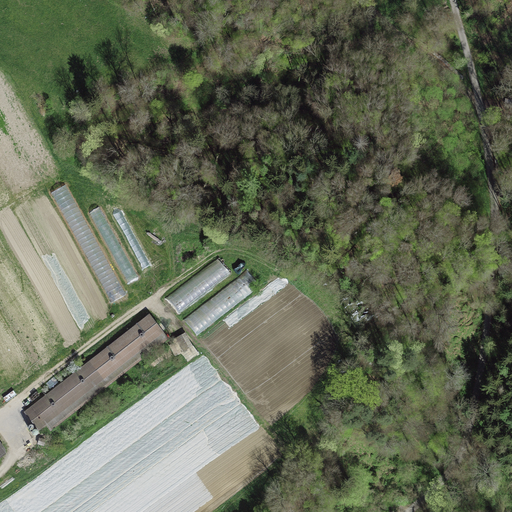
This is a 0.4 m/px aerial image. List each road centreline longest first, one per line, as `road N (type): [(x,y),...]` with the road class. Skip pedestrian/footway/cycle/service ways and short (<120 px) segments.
road 1 (track): [(0,414),(234,233)]
road 2 (track): [(481,107),(364,0)]
